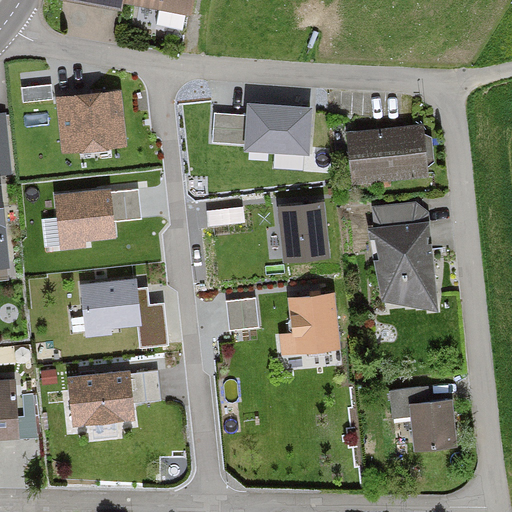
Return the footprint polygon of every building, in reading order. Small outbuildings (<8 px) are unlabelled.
[(158,0),(185,5),(183,12),(186,13),(188,0),(158,0)] [(68,147),(123,140),(117,93),(62,99),(68,147)] [(306,151),(309,106),(249,103),(247,148),(306,151)] [(351,181),(423,174),(418,127),(347,134),(351,181)] [(109,193),(57,198),(62,242),(114,236),(109,193)] [(328,256),(323,206),(281,210),(287,260),(328,256)] [(431,294),(427,250),(424,224),(374,229),(381,299),(431,294)] [(139,324),(134,282),(84,288),(88,329),(139,324)] [(292,303),(298,354),(338,349),(332,299),(292,303)] [(128,370),(69,377),(74,422),(133,415),(128,370)] [(0,435),(16,435),(12,380),(0,380),(0,435)] [(450,443),(452,443),(447,399),(420,402),(418,386),(388,390),(389,406),(410,404),(414,447),(450,443)]
